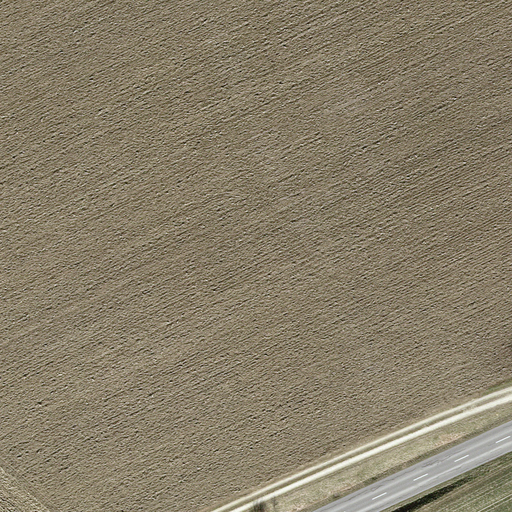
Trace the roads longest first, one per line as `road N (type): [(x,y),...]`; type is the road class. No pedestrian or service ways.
road 1 (track): [(235,511),(511,394)]
road 2 (tertiary): [(346,511),(511,436)]
